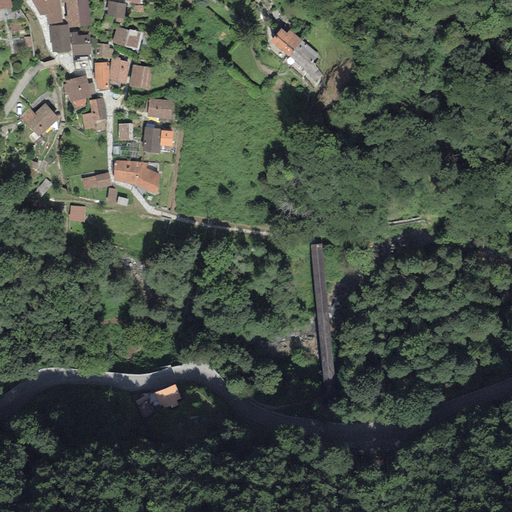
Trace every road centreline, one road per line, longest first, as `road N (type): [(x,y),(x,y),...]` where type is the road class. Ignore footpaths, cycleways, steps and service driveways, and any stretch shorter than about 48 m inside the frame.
road 1 (tertiary): [(511,385),(354,432),(261,419),(192,374),(47,379),(0,409)]
road 2 (track): [(261,419),(331,390),(317,246),(170,217)]
